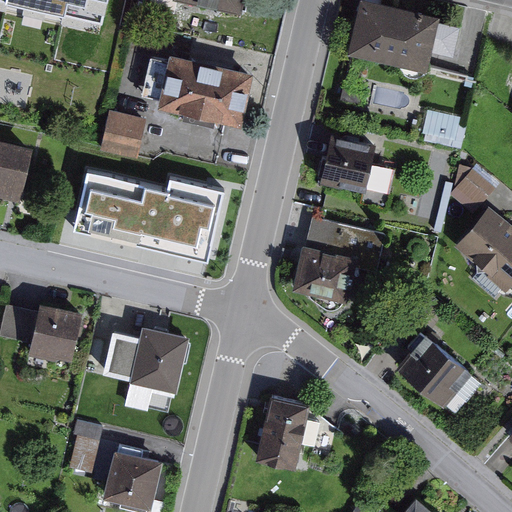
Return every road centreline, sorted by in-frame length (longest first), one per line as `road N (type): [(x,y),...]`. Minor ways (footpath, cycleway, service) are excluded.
road 1 (residential): [(499,511),(287,333),(248,313)]
road 2 (residential): [(248,313),(316,0)]
road 3 (residential): [(248,313),(0,255)]
road 4 (residential): [(201,511),(248,313)]
